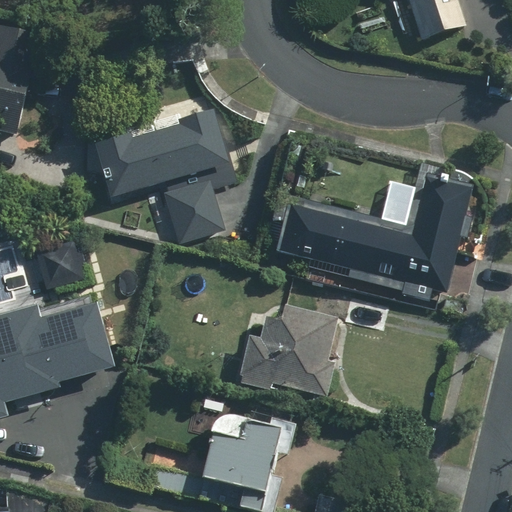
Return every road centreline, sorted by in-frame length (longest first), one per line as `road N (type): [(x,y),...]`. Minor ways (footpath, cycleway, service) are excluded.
road 1 (residential): [(511,105),(342,92),(272,65),(252,29),(254,0)]
road 2 (residential): [(511,390),(482,511)]
